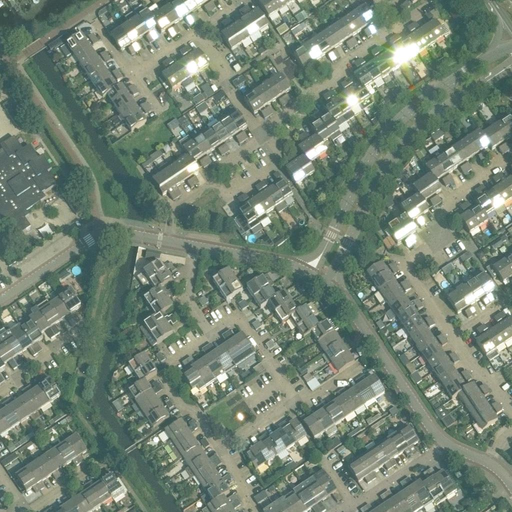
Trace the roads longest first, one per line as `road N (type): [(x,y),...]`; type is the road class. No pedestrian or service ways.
road 1 (unclassified): [(511,45),(388,133),(308,274)]
road 2 (unclassified): [(331,287),(375,188),(406,141),(511,64)]
road 3 (residential): [(455,334),(408,256),(434,239),(452,195),(511,152)]
road 4 (unclassified): [(447,446),(331,287)]
road 5 (residential): [(255,133),(395,25)]
road 6 (unclassified): [(0,302),(100,236),(144,237)]
road 7 (residential): [(220,452),(166,384),(171,361),(209,336)]
road 8 (residential): [(296,404),(245,323),(209,336)]
road 9 (residential): [(338,511),(447,446)]
road 10 (residential): [(255,133),(197,27)]
